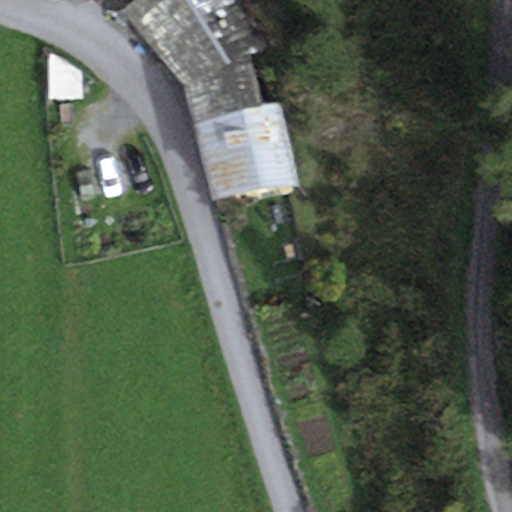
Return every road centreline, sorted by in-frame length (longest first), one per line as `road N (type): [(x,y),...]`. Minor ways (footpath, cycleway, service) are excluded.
road 1 (track): [(296,511),(163,122),(142,90),(81,35),(4,0)]
road 2 (track): [(509,511),(493,474),(479,240),(506,0)]
